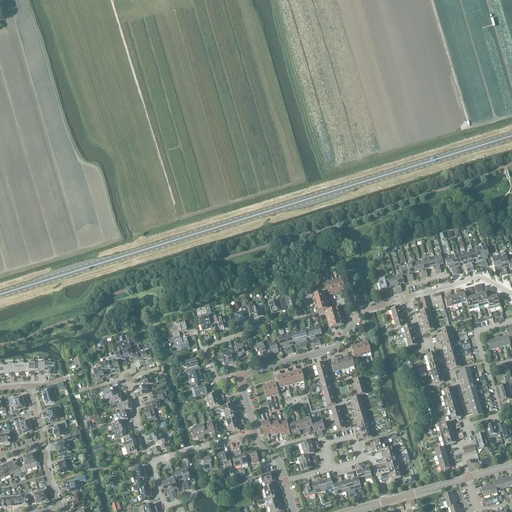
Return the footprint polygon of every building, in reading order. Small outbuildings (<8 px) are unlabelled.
[(484,268),(488,267),(486,259),(488,259),(487,256),(489,256),(486,245),(481,247),(482,250),(480,250),(484,268)] [(476,248),(472,249),(475,260),(476,259),(477,262),(479,261),(481,268),(484,268),(480,250),(477,251),(476,248)] [(468,254),(466,254),(471,271),(474,270),(472,263),(474,263),(473,260),(475,260),(472,249),(468,251),(468,254)] [(462,252),(458,253),(461,263),(462,263),(463,266),(465,265),(467,272),(471,271),(466,254),(463,255),(462,252)] [(439,256),(434,258),(439,274),(441,273),(439,266),(444,265),(440,253),(438,253),(439,256)] [(455,258),(452,258),(457,275),(460,274),(458,267),(460,267),(459,264),(461,263),(458,253),(454,255),(455,258)] [(502,258),(499,259),(504,276),(508,275),(506,267),(508,267),(507,264),(508,264),(507,260),(506,254),(501,255),(502,258)] [(428,256),(426,257),(430,269),(434,267),(436,275),(439,274),(434,258),(433,255),(428,257),(428,256)] [(457,275),(452,258),(449,259),(449,256),(444,257),(447,267),(449,267),(449,270),(451,269),(453,276),(457,275)] [(496,256),(492,258),(494,268),(496,267),(497,270),(499,269),(501,277),(504,276),(499,259),(497,259),(496,256)] [(425,260),(420,262),(425,278),(428,277),(426,270),(430,269),(426,257),(424,257),(425,260)] [(415,260),(413,261),(416,273),(420,271),(422,279),(425,278),(420,262),(415,263),(415,260)] [(407,264),(406,265),(411,282),(414,281),(412,274),(416,273),(413,261),(411,261),(411,263),(407,264)] [(402,276),(406,275),(408,282),(411,282),(406,265),(401,267),(401,264),(399,265),(401,272),(402,276)] [(399,275),(395,277),(399,293),(402,292),(400,285),(404,284),(402,276),(401,272),(399,272),(399,275)] [(385,279),(382,279),(381,275),(377,277),(380,290),(387,288),(390,287),(388,278),(385,279)] [(389,275),(387,276),(388,278),(390,287),(390,288),(394,286),(397,294),(399,293),(395,277),(390,278),(389,275)] [(479,285),(478,286),(483,304),(484,306),(488,305),(488,302),(487,298),(486,293),(483,294),(482,292),(483,291),(481,285),(479,285)] [(478,286),(475,287),(476,293),(478,293),(478,295),(476,296),(478,305),(479,307),(484,306),(483,304),(478,286)] [(468,288),(465,289),(466,295),(467,294),(468,298),(466,299),(467,303),(469,310),(474,309),(473,307),(470,294),(468,288)] [(472,288),(468,288),(470,294),(473,307),(478,305),(476,296),(473,297),(472,293),(473,293),(472,288)] [(489,288),(486,289),(487,295),(489,294),(490,298),(487,298),(488,302),(488,305),(490,310),(495,309),(494,306),(491,293),(489,288)] [(490,288),(489,288),(491,293),(494,306),(495,309),(500,307),(497,296),(494,296),(493,293),(494,293),(493,289),(490,288)] [(461,290),(458,291),(462,304),(467,303),(466,299),(464,293),(462,294),(461,290)] [(325,293),(315,295),(313,296),(311,296),(311,297),(312,301),(314,300),(315,304),(327,301),(325,293)] [(451,293),(448,294),(452,307),(457,305),(454,296),(452,297),(451,293)] [(298,308),(295,300),(298,299),(296,294),(286,297),(290,311),(298,308)] [(282,300),(269,303),(272,314),(281,311),(280,307),(284,306),(282,300)] [(314,309),(316,313),(330,309),(327,301),(315,304),(316,308),(314,309)] [(252,302),(246,304),(247,307),(249,315),(255,314),(256,318),(264,316),(262,310),(260,310),(259,306),(254,308),(252,302)] [(243,312),(235,314),(238,326),(247,323),(246,317),(249,316),(249,315),(247,307),(242,308),(243,312)] [(325,313),(326,317),(327,321),(339,318),(338,314),(340,313),(339,309),(336,310),(334,310),(325,313)] [(417,316),(418,319),(430,315),(428,310),(424,312),(420,312),(421,315),(417,316)] [(404,312),(392,315),(394,320),(402,318),(401,315),(405,314),(404,312)] [(212,315),(199,319),(201,325),(203,325),(204,331),(211,328),(211,325),(214,324),(213,318),(212,315)] [(218,316),(213,318),(214,324),(218,323),(220,331),(223,330),(224,330),(225,329),(225,330),(231,328),(229,321),(226,322),(225,317),(219,319),(218,316)] [(339,318),(327,321),(330,329),(331,329),(335,328),(343,325),(342,321),(340,321),(339,318)] [(175,333),(172,334),(173,335),(174,338),(180,336),(179,332),(187,330),(184,320),(176,323),(177,326),(173,327),(175,333)] [(420,326),(421,328),(433,325),(431,320),(423,322),(424,325),(420,326)] [(405,328),(404,325),(408,324),(407,322),(395,325),(397,330),(403,328),(405,328)] [(322,334),(319,324),(314,326),(315,329),(313,329),(318,346),(321,345),(319,338),(321,338),(320,335),(322,334)] [(309,327),(305,328),(308,338),(309,338),(310,341),(312,340),(314,347),(318,346),(313,329),(310,330),(309,327)] [(301,333),(299,333),(304,350),(307,349),(305,342),(307,342),(306,339),(308,338),(305,328),(301,330),(301,333)] [(439,337),(451,333),(449,328),(441,330),(442,333),(438,334),(439,337)] [(417,332),(416,330),(405,333),(406,338),(414,336),(413,333),(417,332)] [(295,331),(291,332),(294,342),(296,342),(296,345),(298,344),(300,351),(304,350),(299,333),(296,334),(295,331)] [(294,342),(291,332),(287,334),(288,337),(285,337),(290,354),(293,353),(291,346),(293,346),(292,343),(294,342)] [(282,346),(282,349),(284,348),(286,355),(290,354),(285,337),(282,338),(282,335),(277,336),(278,339),(280,346),(282,346)] [(496,336),(500,348),(505,347),(503,338),(500,339),(499,335),(496,336)] [(174,338),(171,339),(172,344),(175,343),(177,349),(181,348),(181,350),(190,348),(187,338),(181,340),(180,336),(174,338)] [(441,344),(442,346),(453,343),(452,338),(444,340),(445,343),(441,344)] [(486,339),(487,342),(490,351),(495,350),(492,341),(489,342),(488,338),(486,339)] [(279,351),(281,351),(280,346),(278,339),(275,340),(276,343),(273,344),(273,341),(268,342),(271,352),(273,352),(273,354),(279,353),(279,351)] [(420,342),(419,340),(407,343),(409,348),(417,346),(416,343),(420,342)] [(255,344),(258,352),(259,352),(261,358),(271,356),(269,348),(265,349),(263,342),(255,344)] [(238,347),(233,348),(236,357),(243,355),(242,354),(248,352),(246,343),(237,345),(238,347)] [(125,349),(122,350),(125,359),(129,358),(131,365),(135,364),(135,363),(132,354),(131,347),(130,344),(125,346),(125,349)] [(225,366),(229,365),(230,366),(231,367),(232,367),(233,367),(237,366),(235,362),(233,363),(232,357),(235,356),(232,348),(229,349),(230,352),(222,354),(225,366)] [(444,356),(456,353),(455,348),(447,350),(448,353),(444,354),(444,356)] [(148,349),(140,352),(143,361),(147,360),(148,364),(152,363),(148,349)] [(114,352),(115,356),(116,358),(117,362),(121,360),(123,367),(127,366),(125,359),(122,350),(114,352)] [(132,354),(135,363),(139,362),(140,366),(144,365),(143,361),(140,352),(132,354)] [(115,356),(107,358),(108,361),(110,370),(111,374),(115,373),(114,369),(119,368),(117,362),(116,358),(115,356)] [(355,367),(352,359),(349,360),(348,356),(346,357),(349,368),(355,367)] [(428,361),(429,366),(439,363),(438,361),(442,359),(441,357),(428,361)] [(447,364),(447,366),(459,363),(458,358),(450,360),(450,363),(447,364)] [(187,367),(187,370),(185,371),(186,374),(193,372),(200,370),(199,367),(198,367),(196,359),(185,362),(182,363),(184,368),(187,367)] [(336,360),(339,371),(344,370),(344,368),(342,362),(339,363),(338,359),(336,360)] [(108,361),(100,363),(101,367),(104,377),(107,376),(106,371),(110,370),(108,361)] [(13,364),(14,374),(18,374),(19,375),(19,374),(20,374),(21,377),(24,376),(24,377),(24,373),(23,364),(24,364),(23,362),(17,363),(17,364),(13,364)] [(24,364),(23,364),(24,373),(29,373),(29,374),(29,373),(31,373),(31,376),(34,376),(34,373),(34,363),(34,362),(27,362),(28,363),(24,364)] [(34,363),(34,373),(39,373),(39,374),(39,373),(41,373),(41,376),(44,376),(44,362),(43,362),(38,362),(38,363),(34,363)] [(50,362),(44,362),(44,376),(50,376),(50,373),(54,373),(55,363),(54,363),(50,363),(50,362)] [(7,365),(3,365),(4,375),(8,375),(9,376),(9,375),(10,375),(11,378),(14,377),(14,374),(13,364),(13,363),(7,364),(7,365)] [(101,367),(93,369),(97,384),(103,382),(103,379),(100,380),(99,378),(104,377),(101,367)] [(329,367),(317,371),(319,376),(327,373),(326,371),(330,370),(329,367)] [(429,376),(432,376),(441,373),(441,370),(444,369),(444,367),(431,371),(432,374),(429,374),(429,376)] [(457,375),(458,378),(471,374),(469,369),(460,371),(461,374),(457,375)] [(190,374),(192,379),(194,379),(195,383),(203,380),(202,376),(200,371),(190,374)] [(297,387),(301,385),(301,384),(305,383),(303,376),(302,372),(301,371),(293,373),(297,387)] [(285,375),(288,387),(292,386),(293,388),(297,387),(293,373),(285,375)] [(285,375),(277,378),(281,391),(285,390),(284,388),(288,387),(285,375)] [(140,384),(144,382),(145,386),(145,387),(148,386),(149,386),(155,384),(152,376),(139,380),(140,384)] [(506,385),(498,387),(502,401),(510,399),(507,387),(510,386),(508,379),(507,376),(504,377),(505,380),(506,385)] [(446,377),(434,380),(435,385),(444,383),(443,380),(447,379),(446,377)] [(320,381),(322,386),(330,384),(329,381),(333,380),(332,378),(320,381)] [(364,384),(362,379),(354,381),(355,384),(351,385),(352,387),(364,384)] [(460,386),(461,388),(474,384),(472,379),(463,382),(464,385),(460,386)] [(198,387),(197,384),(189,387),(190,390),(194,389),(196,397),(207,394),(205,385),(198,387)] [(55,393),(53,386),(46,389),(47,392),(42,393),(43,396),(42,396),(44,401),(43,401),(44,401),(46,405),(53,403),(54,403),(51,394),(55,393)] [(106,388),(102,389),(103,392),(104,397),(102,397),(103,401),(105,400),(111,399),(111,398),(116,397),(115,393),(114,394),(113,390),(114,389),(113,386),(106,388)] [(145,386),(139,388),(140,393),(136,394),(137,398),(149,395),(151,394),(149,386),(148,386),(145,387),(145,386)] [(445,387),(442,388),(443,391),(445,396),(458,392),(457,390),(453,391),(453,388),(450,389),(446,390),(445,387)] [(335,388),(323,391),(325,397),(333,394),(332,391),(336,390),(335,388)] [(360,396),(367,395),(365,389),(357,392),(358,394),(354,396),(355,398),(360,396)] [(463,396),(464,398),(477,395),(475,389),(466,392),(467,395),(463,396)] [(116,397),(111,398),(111,399),(114,407),(119,405),(120,405),(120,404),(124,403),(123,400),(122,400),(121,396),(122,396),(121,392),(115,393),(116,397)] [(157,395),(158,398),(158,401),(159,401),(160,405),(168,402),(165,392),(161,393),(161,394),(157,395)] [(216,392),(215,393),(208,395),(209,397),(207,397),(208,402),(224,398),(223,395),(217,397),(216,392)] [(445,396),(442,397),(444,401),(446,401),(455,398),(455,395),(458,394),(458,392),(445,396)] [(355,398),(352,398),(353,401),(349,403),(350,405),(362,401),(360,396),(355,398)] [(10,407),(24,403),(22,399),(21,398),(14,400),(14,397),(8,398),(8,401),(10,407)] [(120,405),(119,405),(120,409),(121,408),(122,412),(122,413),(132,410),(131,406),(132,405),(131,401),(130,401),(129,398),(123,400),(124,403),(120,404),(120,405)] [(224,398),(208,402),(210,407),(210,409),(213,409),(220,407),(219,403),(225,401),(224,398)] [(338,398),(326,402),(327,407),(336,405),(335,402),(339,401),(338,398)] [(466,406),(467,409),(480,405),(478,400),(469,402),(470,405),(466,406)] [(151,403),(144,405),(145,408),(148,408),(151,406),(152,409),(154,414),(154,413),(162,411),(160,405),(159,401),(158,401),(155,402),(155,403),(151,404),(151,403)] [(461,402),(448,406),(449,411),(451,410),(458,408),(458,405),(461,404),(461,402)] [(25,407),(24,403),(10,407),(12,412),(13,416),(19,414),(18,411),(25,409),(24,408),(25,407)] [(233,407),(232,403),(224,405),(220,407),(220,408),(220,410),(222,410),(223,410),(224,413),(240,409),(239,406),(233,407)] [(48,418),(47,419),(48,422),(49,423),(52,422),(53,421),(58,420),(55,410),(61,408),(60,404),(50,407),(51,410),(46,412),(47,415),(48,418)] [(148,422),(155,420),(156,420),(154,413),(154,414),(152,409),(151,406),(148,408),(149,411),(145,413),(144,411),(141,412),(143,419),(147,418),(148,422)] [(365,412),(363,407),(355,409),(356,412),(352,413),(353,415),(365,412)] [(241,412),(240,409),(224,413),(221,414),(222,418),(225,417),(226,418),(228,418),(228,419),(236,417),(235,413),(241,412)] [(122,412),(116,414),(118,422),(118,423),(122,422),(128,420),(127,416),(133,414),(134,414),(133,410),(132,410),(122,413),(122,412)] [(481,410),(472,413),(473,416),(469,417),(470,419),(483,415),(481,410)] [(345,412),(333,415),(330,416),(332,421),(334,421),(342,418),(341,415),(345,414),(345,412)] [(463,412),(451,415),(448,416),(450,421),(461,418),(460,415),(464,414),(463,412)] [(370,421),(369,416),(366,417),(358,419),(359,422),(355,423),(356,426),(368,422),(370,421)] [(236,417),(228,419),(229,421),(227,422),(228,427),(244,423),(243,420),(237,421),(236,417)] [(15,425),(17,430),(31,426),(29,422),(28,421),(21,423),(20,420),(14,422),(15,425)] [(309,432),(305,420),(300,422),(302,430),(305,429),(306,433),(309,432)] [(53,428),(54,431),(53,432),(54,435),(55,435),(56,438),(65,436),(63,429),(67,428),(65,421),(54,424),(55,427),(53,428)] [(118,422),(112,424),(114,432),(131,428),(129,424),(123,426),(122,422),(118,423),(118,422)] [(348,422),(336,426),(337,431),(345,429),(344,426),(348,425),(348,422)] [(440,432),(443,431),(451,429),(456,427),(455,425),(451,426),(450,423),(447,424),(447,422),(438,425),(440,432)] [(207,426),(205,427),(208,435),(212,433),(213,437),(216,436),(214,431),(212,423),(207,424),(207,426)] [(245,425),(244,423),(228,427),(230,432),(232,431),(232,433),(240,431),(239,427),(245,425)] [(298,435),(295,423),(290,425),(292,433),(295,432),(296,436),(298,435)] [(500,423),(497,424),(500,433),(503,432),(505,441),(511,438),(511,435),(509,427),(502,429),(500,423)] [(317,424),(312,425),(313,427),(315,433),(317,433),(319,436),(321,436),(317,424)] [(494,424),(486,426),(489,436),(497,434),(498,436),(500,435),(500,433),(497,424),(494,425),(494,424)] [(203,425),(198,427),(202,440),(205,439),(204,436),(208,435),(205,427),(204,427),(203,425)] [(31,426),(17,430),(19,436),(18,436),(19,439),(25,437),(25,434),(32,432),(31,431),(32,431),(31,426)] [(202,440),(198,427),(193,428),(194,430),(192,431),(194,439),(198,437),(199,441),(202,440)] [(371,433),(369,427),(361,430),(362,433),(358,434),(359,436),(371,433)] [(443,431),(440,432),(441,437),(444,436),(453,433),(452,431),(456,430),(456,427),(451,429),(443,431)] [(131,428),(114,432),(117,441),(123,439),(126,438),(125,433),(132,432),(131,428)] [(8,432),(3,433),(3,436),(4,445),(10,444),(9,437),(12,437),(11,430),(8,431),(8,432)] [(164,441),(162,433),(148,436),(150,441),(154,439),(155,444),(161,442),(164,441)] [(441,437),(443,442),(458,437),(458,435),(454,436),(453,433),(444,436),(441,437)] [(477,436),(474,437),(476,445),(478,451),(484,449),(488,448),(486,438),(484,438),(483,436),(481,436),(480,435),(477,436)] [(126,438),(123,439),(125,447),(142,442),(141,438),(139,439),(134,440),(133,436),(126,438)] [(443,442),(444,447),(456,443),(455,440),(462,438),(462,436),(443,442)] [(158,447),(152,449),(154,455),(160,453),(159,451),(173,447),(170,439),(164,441),(161,442),(162,446),(158,447)] [(374,442),(375,445),(367,448),(367,450),(385,445),(388,444),(387,440),(386,440),(384,440),(383,440),(374,442)] [(55,448),(56,451),(57,450),(58,454),(63,453),(63,454),(68,452),(67,449),(65,444),(64,444),(63,441),(57,443),(58,446),(56,447),(56,448),(55,448)] [(303,450),(320,445),(319,442),(312,444),(311,441),(301,444),(303,450)] [(142,442),(125,447),(128,455),(137,452),(136,448),(143,446),(142,442)] [(303,450),(305,456),(305,457),(308,455),(308,456),(314,454),(313,450),(321,448),(320,445),(303,450)] [(239,447),(236,448),(241,466),(248,464),(245,455),(242,456),(241,453),(239,447)] [(241,466),(236,448),(233,449),(235,454),(236,458),(233,459),(235,468),(241,466)] [(381,454),(376,456),(376,458),(394,453),(393,448),(386,450),(384,451),(384,453),(381,454)] [(258,461),(256,452),(252,453),(252,451),(246,453),(249,464),(252,463),(258,461)] [(436,456),(438,461),(447,458),(446,455),(450,454),(449,452),(436,456)] [(232,465),(229,455),(225,456),(224,453),(217,455),(220,464),(224,463),(225,467),(232,465)] [(394,453),(376,458),(377,461),(386,459),(386,460),(395,458),(394,453)] [(40,466),(38,460),(35,461),(33,454),(32,455),(32,454),(27,455),(31,469),(37,467),(40,466)] [(31,469),(27,455),(23,457),(22,458),(24,465),(21,466),(24,473),(27,472),(26,470),(31,469)] [(298,458),(300,465),(317,460),(316,457),(309,459),(308,456),(308,455),(305,457),(305,456),(298,458)] [(63,458),(64,461),(57,463),(58,467),(59,470),(60,474),(69,471),(67,463),(70,463),(69,460),(72,459),(71,456),(63,458)] [(203,466),(205,471),(212,469),(213,472),(218,471),(216,462),(212,463),(210,457),(203,459),(204,465),(203,466)] [(383,464),(378,465),(379,468),(397,463),(395,458),(386,460),(387,463),(383,464)] [(24,473),(21,466),(18,467),(15,460),(9,463),(15,474),(20,471),(21,475),(24,473)] [(317,460),(300,465),(302,471),(312,468),(311,465),(318,463),(317,460)] [(452,462),(439,466),(441,471),(450,469),(449,466),(453,465),(452,462)] [(10,476),(15,474),(9,463),(10,463),(5,466),(10,476)] [(360,471),(356,472),(358,478),(359,482),(366,480),(363,470),(362,467),(361,463),(358,464),(360,471)] [(397,463),(379,468),(380,471),(389,468),(389,470),(398,468),(397,463)] [(10,476),(5,466),(0,468),(5,478),(10,476)] [(138,466),(131,468),(133,473),(136,473),(137,476),(141,475),(146,473),(145,468),(139,469),(138,466)] [(188,468),(181,470),(182,472),(187,490),(190,490),(188,484),(187,481),(191,479),(188,471),(188,468)] [(363,470),(366,480),(372,478),(369,468),(363,470)] [(381,475),(382,478),(400,472),(398,468),(389,470),(390,473),(381,475)] [(181,470),(175,471),(178,483),(182,482),(183,486),(182,486),(184,491),(187,490),(182,472),(181,470)] [(353,472),(350,473),(355,490),(361,488),(359,482),(358,478),(355,479),(353,472)] [(137,476),(133,477),(133,478),(133,479),(134,482),(135,482),(136,486),(145,484),(144,480),(148,478),(146,473),(141,475),(137,476)] [(349,481),(346,482),(348,492),(355,490),(350,473),(347,474),(349,481)] [(272,481),(270,474),(260,477),(262,484),(265,483),(265,486),(273,484),(276,483),(275,480),(272,481)] [(67,488),(66,488),(67,491),(67,490),(68,490),(68,493),(68,494),(69,494),(78,491),(81,490),(79,484),(79,483),(86,481),(85,476),(75,479),(76,481),(76,482),(76,481),(75,482),(66,484),(66,485),(67,488)] [(340,476),(337,477),(342,494),(348,492),(346,482),(342,483),(340,476)] [(333,486),(334,489),(335,495),(342,494),(337,477),(334,477),(336,485),(333,486)] [(496,491),(503,489),(500,478),(497,479),(498,481),(494,482),(494,485),(496,491)] [(500,478),(503,489),(509,487),(507,479),(503,480),(503,478),(500,478)] [(331,479),(325,481),(327,491),(334,489),(333,486),(331,479)] [(174,480),(168,482),(174,499),(174,501),(177,500),(175,494),(174,491),(177,490),(174,480)] [(325,481),(318,483),(321,493),(327,491),(325,481)] [(162,483),(165,493),(169,492),(170,495),(169,496),(171,502),(174,501),(174,499),(168,482),(162,483)] [(318,483),(312,485),(314,493),(315,495),(321,493),(318,483)] [(136,486),(133,487),(134,492),(135,491),(138,492),(139,495),(142,495),(152,492),(150,487),(146,488),(145,484),(136,486)] [(273,484),(265,486),(266,488),(264,489),(265,494),(279,490),(278,487),(274,488),(273,484)] [(487,485),(490,496),(497,494),(496,491),(494,485),(491,486),(490,484),(487,485)] [(309,486),(302,488),(305,497),(311,495),(315,495),(314,493),(312,485),(309,486)] [(481,489),(484,498),(490,496),(487,485),(484,486),(485,488),(481,489)] [(39,493),(42,503),(46,502),(46,501),(47,501),(45,494),(48,493),(46,487),(43,488),(44,492),(39,493)] [(29,492),(30,498),(34,497),(36,504),(37,504),(37,505),(42,503),(39,493),(38,490),(32,491),(32,489),(29,490),(29,492)] [(279,490),(265,494),(267,499),(269,498),(269,500),(277,498),(276,494),(280,493),(279,490)] [(30,498),(29,492),(26,492),(26,494),(21,495),(22,507),(28,506),(27,499),(30,498)] [(142,495),(139,495),(141,501),(142,504),(143,503),(150,501),(149,498),(153,497),(152,492),(142,495)] [(453,493),(444,495),(446,502),(457,499),(456,496),(454,497),(453,493)] [(73,506),(72,507),(73,509),(74,509),(74,510),(83,507),(81,500),(82,500),(80,495),(73,497),(75,502),(72,503),(73,506)] [(268,502),(269,507),(283,504),(282,501),(278,502),(277,498),(269,500),(270,502),(268,502)] [(457,499),(446,502),(448,509),(450,508),(457,506),(456,502),(458,502),(457,499)]
